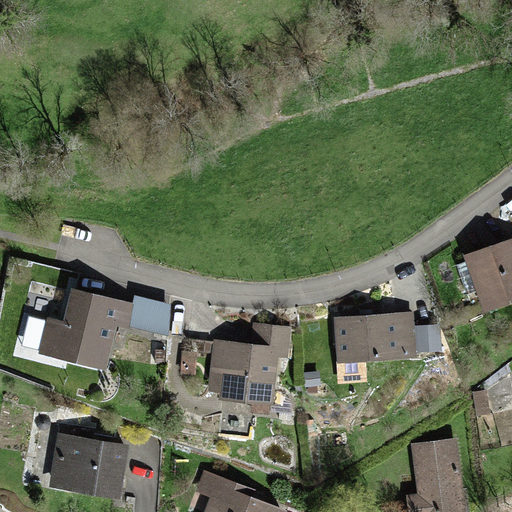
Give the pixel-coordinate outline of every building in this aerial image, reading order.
[(511,236),(465,254),(485,305),(511,294),(511,236)] [(134,306),(73,291),(64,325),(50,322),(43,350),(104,366),(115,322),(129,326),(134,306)] [(135,299),(134,306),(129,326),(167,335),(169,308),(135,299)] [(413,312),(335,315),(337,355),(415,352),(413,312)] [(260,345),(211,342),(209,393),(270,396),(272,352),(285,353),(286,331),(261,330),(260,345)] [(125,444),(58,437),(53,481),(120,488),(125,444)] [(455,439),(414,443),(419,493),(410,494),(411,511),(425,511),(462,508),(455,439)] [(248,491),(208,478),(203,491),(211,494),(204,511),(284,511),(285,510),(246,496),(248,491)]
